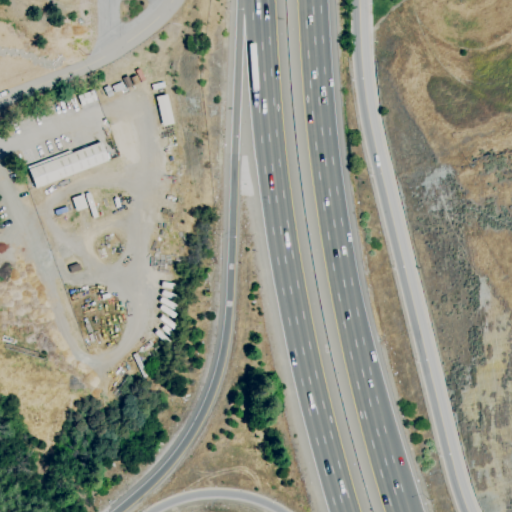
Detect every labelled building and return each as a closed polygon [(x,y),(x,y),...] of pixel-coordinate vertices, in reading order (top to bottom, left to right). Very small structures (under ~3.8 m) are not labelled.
[(114,93),(111,86),(122,82),(124,89),(114,93)] [(81,106),(77,96),(92,90),(96,100),(81,106)] [(161,126),(172,123),(165,94),(154,97),(161,126)] [(34,188),(26,167),(69,150),(70,153),(100,142),(107,161),(34,188)] [(142,379),(131,355),(136,353),(147,376),(142,379)]
